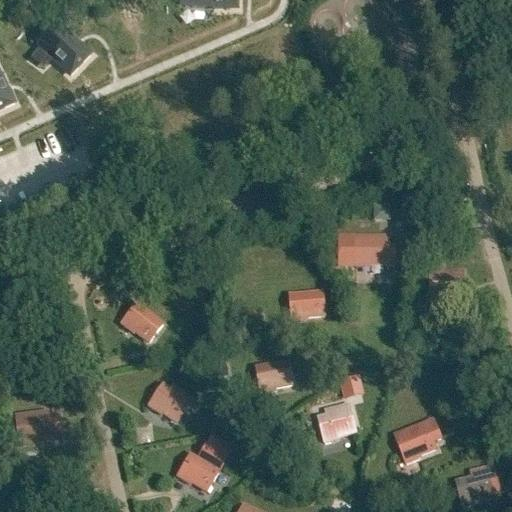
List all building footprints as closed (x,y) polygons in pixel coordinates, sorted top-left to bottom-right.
[(57,28),(39,48),(51,59),(71,77),(82,65),(90,57),(71,40),(58,27),(57,28)] [(0,112),(13,106),(0,76),(0,112)] [(394,216),(393,232),(406,233),(407,217),(394,216)] [(339,237),(339,266),(355,266),(355,269),(369,270),(369,267),(394,267),(394,248),(387,248),(388,237),(339,237)] [(437,247),(434,259),(451,262),(453,251),(437,247)] [(462,273),(438,273),(438,277),(430,277),(429,300),(429,303),(443,304),(443,301),(462,301),(462,278),(462,273)] [(305,319),(305,320),(324,318),(322,295),(289,298),(291,320),(305,319)] [(165,304),(176,312),(182,305),(171,297),(165,304)] [(133,333),(148,345),(163,326),(137,306),(123,324),(134,332),(133,333)] [(242,313),(242,323),(254,322),(253,313),(242,313)] [(292,387),(288,364),(256,370),(260,392),(273,390),(292,387)] [(193,415),(199,406),(172,388),(170,392),(162,387),(150,407),(148,409),(161,417),(162,415),(176,425),(186,410),(193,415)] [(336,390),(323,393),(326,406),(338,403),(336,390)] [(355,435),(347,407),(324,413),(326,418),(317,420),(324,446),(337,442),(337,439),(355,435)] [(48,414),(16,418),(20,449),(33,447),(33,444),(51,442),(51,435),(60,434),(58,418),(48,419),(48,414)] [(418,458),(435,452),(432,444),(440,441),(432,421),(394,437),(406,466),(419,461),(418,458)] [(190,457),(177,479),(189,486),(190,484),(206,494),(232,449),(218,441),(212,452),(206,448),(197,461),(190,457)] [(456,484),(461,506),(474,503),(474,504),(493,499),(487,476),(456,484)]
